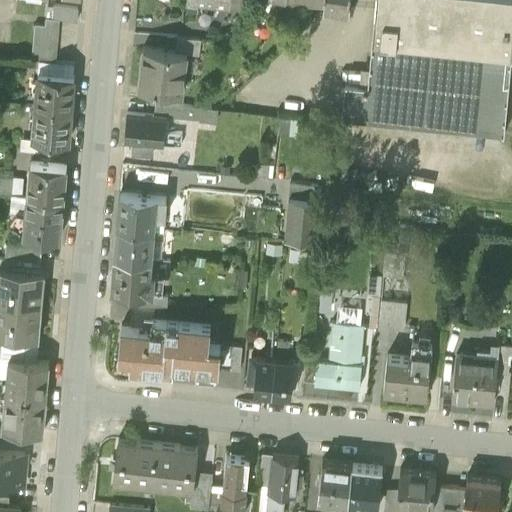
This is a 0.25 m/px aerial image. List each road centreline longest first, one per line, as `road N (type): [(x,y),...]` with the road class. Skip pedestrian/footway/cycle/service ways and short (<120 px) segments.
road 1 (residential): [(73,402),(511,449)]
road 2 (residential): [(107,0),(73,402)]
